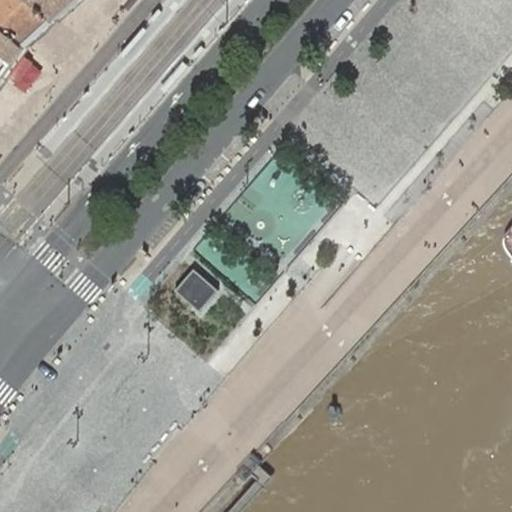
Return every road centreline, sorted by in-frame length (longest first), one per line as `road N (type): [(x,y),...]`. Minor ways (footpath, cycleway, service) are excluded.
road 1 (secondary): [(45,336),(332,0)]
road 2 (secondary): [(271,0),(7,305)]
road 3 (residential): [(0,174),(150,0)]
